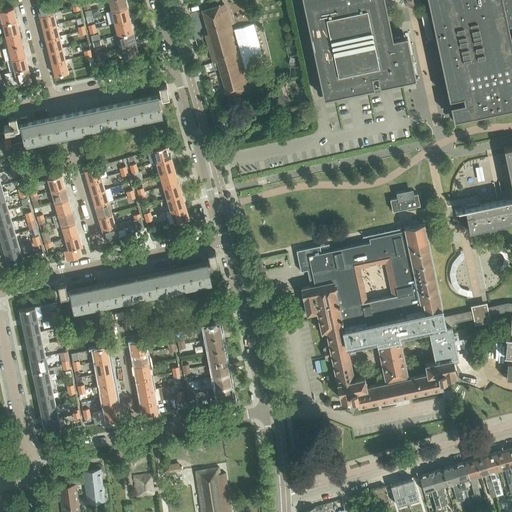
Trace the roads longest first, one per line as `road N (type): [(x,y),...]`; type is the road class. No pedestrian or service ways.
road 1 (unclassified): [(275,501),(511,434)]
road 2 (residential): [(266,411),(223,239)]
road 3 (residential): [(223,239),(176,71)]
road 4 (residential): [(28,455),(0,317)]
road 5 (residential): [(138,435),(266,411)]
road 6 (residential): [(51,99),(176,71)]
road 7 (residential): [(138,435),(114,311)]
road 8 (residential): [(102,264),(66,143)]
road 9 (residential): [(223,239),(102,264)]
